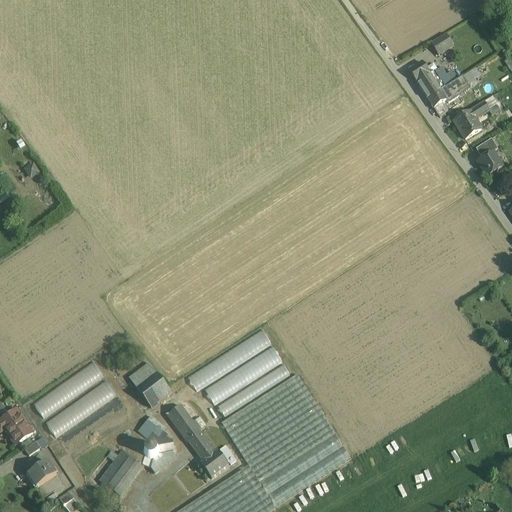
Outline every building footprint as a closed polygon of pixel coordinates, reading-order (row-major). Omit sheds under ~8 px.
[(446,36),(431,45),(438,56),(453,47),(446,36)] [(420,70),(418,66),(409,72),(417,83),(430,75),(425,67),(420,70)] [(454,70),(445,74),(452,84),(460,79),(454,70)] [(450,85),(451,86),(455,92),(445,98),(447,101),(457,95),(459,99),(477,88),(474,83),(479,80),(473,71),(460,79),(452,84),(450,85)] [(437,76),(433,79),(440,91),(450,85),(452,84),(445,74),(444,72),(437,76)] [(427,100),(440,91),(433,79),(430,75),(417,83),(427,100)] [(451,86),(441,93),(445,98),(455,92),(451,86)] [(440,91),(427,100),(434,110),(443,104),(447,101),(445,98),(441,93),(440,91)] [(493,100),(484,105),(489,112),(497,106),(493,100)] [(443,104),(434,110),(438,116),(447,110),(443,104)] [(484,105),(470,114),(475,120),(479,118),(480,120),(487,116),(485,114),(489,112),(484,105)] [(459,118),(456,113),(446,119),(450,124),(459,118)] [(470,114),(454,123),(465,141),(481,131),(475,120),(470,114)] [(492,141),(476,150),(482,161),(493,154),(494,154),(498,151),(492,141)] [(482,161),(478,163),(488,178),(503,169),(494,154),(493,154),(482,161)] [(0,203),(10,196),(3,187),(0,189),(0,203)] [(197,390),(271,346),(263,333),(189,377),(197,390)] [(272,350),(204,391),(212,405),(280,363),(272,350)] [(30,406),(41,422),(103,379),(92,363),(30,406)] [(130,380),(137,390),(157,375),(149,365),(130,380)] [(282,367),(215,409),(221,419),(288,377),(282,367)] [(171,394),(157,375),(137,390),(151,409),(171,394)] [(249,467),(179,511),(271,511),(276,509),(275,509),(351,460),(336,435),(335,436),(298,376),(222,424),(249,467)] [(43,426),(54,441),(115,399),(105,383),(43,426)] [(201,433),(181,407),(168,417),(187,444),(189,443),(201,433)] [(5,411),(0,414),(0,423),(9,417),(5,411)] [(33,435),(17,412),(12,415),(28,438),(33,435)] [(12,415),(9,417),(0,423),(0,428),(3,433),(5,432),(15,447),(28,438),(12,415)] [(165,428),(152,418),(148,422),(162,433),(163,432),(165,428)] [(162,433),(148,422),(144,427),(152,432),(146,439),(150,444),(152,444),(155,444),(162,433)] [(162,433),(155,444),(156,445),(157,445),(157,446),(158,446),(158,447),(159,448),(160,449),(160,450),(161,451),(161,453),(161,454),(160,455),(160,457),(173,454),(171,445),(173,445),(173,441),(167,438),(168,436),(163,432),(162,433)] [(216,454),(201,433),(189,443),(204,463),(216,454)] [(36,443),(25,451),(29,458),(41,450),(36,443)] [(152,444),(150,444),(150,445),(148,445),(147,446),(146,447),(145,448),(144,449),(144,450),(144,451),(143,453),(144,455),(144,456),(145,457),(145,458),(146,459),(147,460),(149,460),(149,461),(150,461),(151,461),(153,461),(154,461),(156,460),(157,460),(158,459),(159,458),(160,457),(160,455),(161,454),(161,453),(161,451),(160,450),(160,449),(159,448),(158,447),(158,446),(157,446),(157,445),(156,445),(155,444),(152,444)] [(236,462),(226,447),(220,451),(231,466),(236,462)] [(204,463),(201,465),(212,479),(229,467),(218,452),(216,454),(204,463)] [(142,468),(122,453),(119,458),(114,463),(100,483),(120,498),(142,468)] [(112,453),(108,458),(114,463),(119,458),(112,453)] [(160,457),(159,458),(158,459),(157,460),(156,460),(154,461),(151,470),(155,475),(177,459),(173,454),(160,457)] [(147,460),(146,459),(145,458),(142,468),(143,468),(144,467),(151,470),(154,461),(153,461),(151,461),(150,461),(149,461),(147,460)] [(48,463),(28,476),(37,489),(57,476),(48,463)] [(57,476),(37,489),(46,502),(66,489),(57,476)] [(59,497),(65,511),(69,511),(76,509),(69,493),(59,497)]
